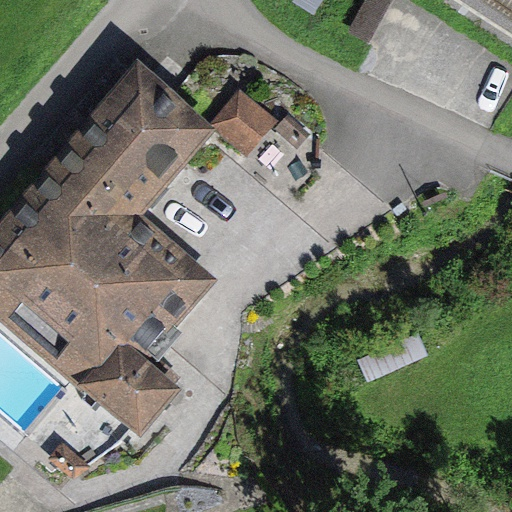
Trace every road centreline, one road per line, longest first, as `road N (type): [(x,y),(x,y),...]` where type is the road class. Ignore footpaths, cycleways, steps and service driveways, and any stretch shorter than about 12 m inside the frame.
road 1 (track): [(511,157),(298,61),(208,0)]
road 2 (residential): [(146,0),(0,166)]
